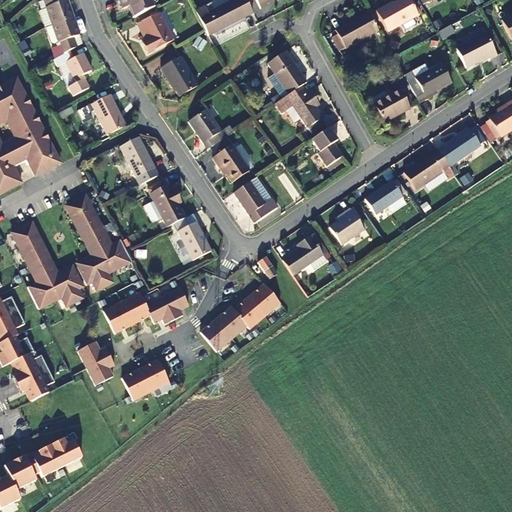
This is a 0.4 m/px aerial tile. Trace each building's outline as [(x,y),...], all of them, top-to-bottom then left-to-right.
[(43,0),(47,9),(64,2),(63,0),(43,0)] [(70,0),(69,0),(64,2),(47,9),(52,25),(76,16),(70,0)] [(151,0),(124,0),(128,7),(134,5),(138,16),(154,7),(151,0)] [(207,34),(253,12),(246,0),(221,0),(196,13),(205,30),(207,34)] [(271,0),(256,0),(261,9),(269,5),(268,2),(271,0)] [(388,32),(419,14),(411,0),(408,0),(398,5),(397,3),(385,9),(384,6),(376,10),(388,32)] [(511,11),(502,17),(511,35),(511,11)] [(342,52),(378,32),(367,12),(337,29),(339,34),(333,37),(342,52)] [(158,13),(140,21),(148,37),(142,40),(147,51),(170,38),(158,13)] [(59,43),(77,36),(83,34),(76,16),(52,25),(59,43)] [(485,33),(454,49),(465,70),(486,59),(489,61),(497,57),(485,33)] [(77,36),(59,43),(64,55),(81,47),(77,36)] [(96,70),(82,46),(81,47),(64,55),(60,57),(70,74),(76,71),(80,79),(74,83),(79,93),(95,85),(89,73),(96,70)] [(284,51),(265,64),(286,96),(305,83),(284,51)] [(181,54),(160,67),(171,85),(172,84),(179,94),(197,83),(181,54)] [(401,73),(418,104),(427,99),(425,96),(451,83),(441,64),(414,77),(411,69),(401,73)] [(0,86),(0,194),(24,182),(16,168),(27,162),(35,178),(63,163),(18,77),(0,86)] [(394,80),(408,106),(413,104),(399,77),(394,80)] [(409,108),(408,106),(394,80),(383,85),(388,94),(371,104),(381,123),(409,108)] [(307,128),(322,119),(315,108),(312,103),(316,100),(305,83),(286,96),(292,104),(284,109),(292,123),(301,118),(307,128)] [(113,92),(95,100),(110,131),(128,123),(113,92)] [(77,113),(83,124),(95,117),(89,106),(77,113)] [(208,148),(227,135),(208,106),(189,118),(208,148)] [(498,114),(488,120),(500,141),(511,134),(511,109),(499,116),(498,114)] [(322,119),(307,128),(311,133),(325,124),(322,119)] [(339,142),(330,126),(313,138),(323,152),(320,154),(329,167),(344,157),(336,144),(339,142)] [(469,130),(436,150),(438,152),(448,167),(480,146),(469,130)] [(144,181),(158,174),(148,155),(139,136),(120,145),(137,178),(141,176),(144,181)] [(233,143),(214,155),(223,171),(226,169),(233,181),(251,170),(233,143)] [(448,167),(438,152),(418,166),(403,175),(414,191),(442,172),(447,180),(453,175),(448,167)] [(467,175),(460,181),(466,187),(473,181),(467,175)] [(256,176),(232,192),(254,224),(277,207),(270,197),(264,201),(260,194),(266,190),(256,176)] [(168,225),(185,217),(178,201),(180,200),(175,189),(172,191),(166,180),(149,189),(168,225)] [(398,180),(393,182),(402,197),(406,195),(398,180)] [(391,182),(363,199),(373,215),(401,198),(391,182)] [(270,197),(266,190),(260,194),(264,201),(270,197)] [(130,261),(119,239),(110,243),(84,193),(64,203),(89,255),(74,262),(85,284),(91,281),(95,290),(110,281),(106,273),(130,261)] [(340,221),(328,228),(339,244),(363,230),(351,210),(338,217),(340,221)] [(25,286),(36,308),(59,296),(65,305),(80,297),(76,288),(81,285),(71,264),(56,271),(31,220),(9,231),(34,282),(25,286)] [(194,225),(174,234),(188,262),(208,252),(194,225)] [(281,260),(291,276),(322,257),(311,237),(301,243),(303,246),(281,260)] [(276,262),(263,271),(270,282),(283,273),(276,262)] [(262,286),(247,298),(264,319),(279,306),(262,286)] [(178,310),(187,306),(178,288),(161,297),(172,320),(181,315),(178,310)] [(137,293),(119,302),(132,326),(148,318),(150,317),(144,305),(137,293)] [(0,318),(16,310),(9,297),(0,301),(0,318)] [(148,318),(151,324),(159,320),(162,325),(172,320),(161,297),(144,305),(150,317),(148,318)] [(247,298),(232,310),(246,327),(245,328),(248,331),(264,319),(247,298)] [(119,302),(101,312),(114,335),(132,326),(119,302)] [(229,307),(214,320),(231,340),(245,328),(246,327),(232,310),(229,307)] [(16,310),(0,318),(0,342),(13,336),(15,335),(13,329),(22,324),(16,310)] [(214,320),(198,333),(215,353),(231,340),(214,320)] [(0,342),(0,353),(2,356),(0,357),(0,365),(0,366),(10,362),(27,353),(31,351),(24,337),(16,342),(13,336),(0,342)] [(98,351),(94,342),(76,351),(84,369),(108,357),(103,348),(98,351)] [(27,353),(10,362),(16,374),(10,377),(14,384),(45,369),(39,355),(30,360),(27,353)] [(93,386),(111,377),(107,369),(112,366),(108,357),(84,369),(93,386)] [(155,361),(137,370),(149,393),(167,384),(155,361)] [(45,369),(14,384),(18,392),(23,389),(29,401),(46,392),(43,386),(52,382),(45,369)] [(137,370),(119,379),(131,402),(149,393),(137,370)] [(61,439),(48,445),(60,467),(79,457),(71,441),(64,444),(61,439)] [(60,467),(48,445),(29,455),(40,477),(60,467)] [(33,480),(21,456),(2,466),(6,475),(14,490),(33,480)] [(14,490),(6,475),(0,478),(0,507),(18,499),(14,490)]
